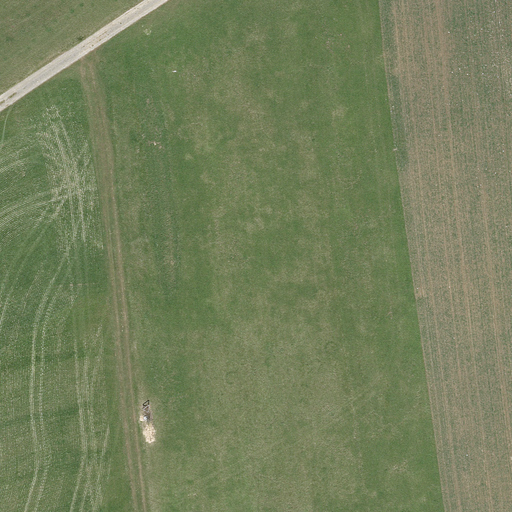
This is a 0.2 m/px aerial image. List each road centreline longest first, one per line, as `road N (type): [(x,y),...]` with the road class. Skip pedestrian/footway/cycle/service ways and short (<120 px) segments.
road 1 (track): [(140,511),(96,47)]
road 2 (track): [(168,0),(0,110)]
